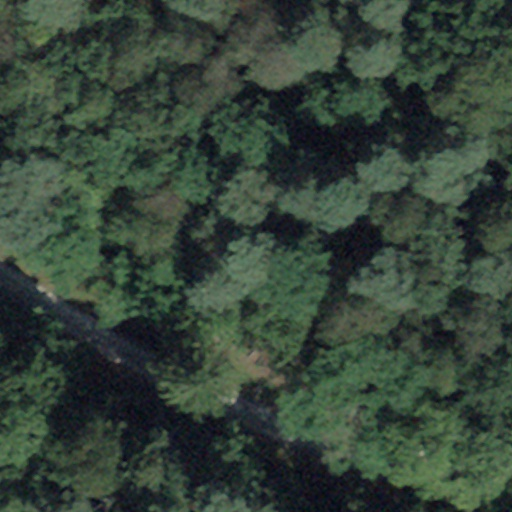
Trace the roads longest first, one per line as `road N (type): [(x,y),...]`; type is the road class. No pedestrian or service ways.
road 1 (track): [(385,451),(214,389),(0,272)]
road 2 (track): [(511,439),(385,451)]
